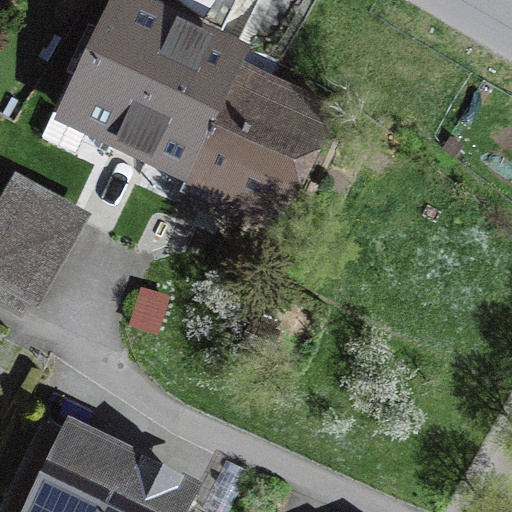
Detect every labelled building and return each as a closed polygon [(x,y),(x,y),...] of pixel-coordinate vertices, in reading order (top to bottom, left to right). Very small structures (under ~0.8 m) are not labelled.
[(189,175),(241,65),(221,56),(214,53),(218,45),(122,0),(66,118),(101,134),(189,175)] [(188,0),(211,13),(217,0),(188,0)] [(241,65),(189,175),(232,195),(272,213),(324,103),(280,83),(241,65)] [(468,151),(451,139),(446,147),(462,159),(468,151)] [(444,206),(418,183),(411,191),(438,214),(444,206)] [(75,218),(21,188),(0,224),(0,284),(29,301),(75,218)] [(274,332),(254,323),(245,345),(265,354),(274,332)] [(75,436),(47,422),(2,511),(172,511),(184,488),(76,434),(75,436)]
